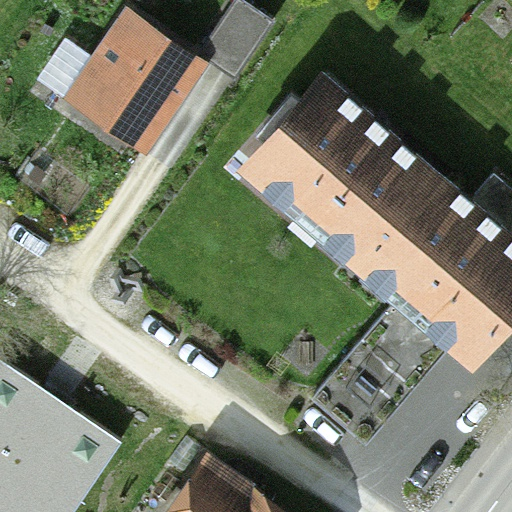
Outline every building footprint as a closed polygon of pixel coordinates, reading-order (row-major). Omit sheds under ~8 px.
[(240,0),(236,0),(202,50),(234,71),(269,19),(240,0)] [(144,135),(194,62),(127,17),(78,89),(144,135)] [(366,264),(379,249),(424,287),(411,302),(454,340),(465,349),(511,293),(511,237),(327,80),(254,168),(300,208),(308,198),(333,219),(338,214),(364,236),(351,252),(366,264)] [(70,511),(121,438),(0,355),(0,511),(70,511)] [(275,511),(210,466),(177,511),(275,511)]
